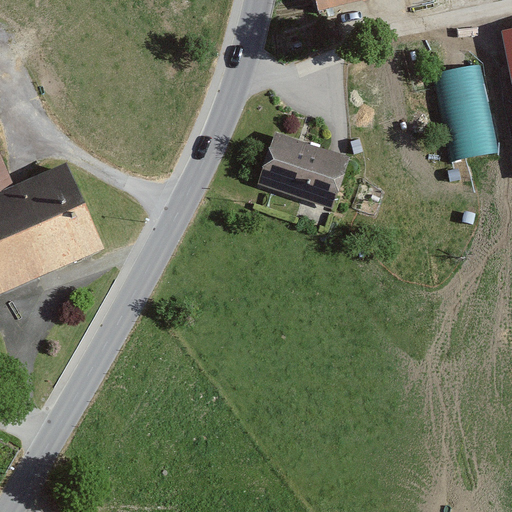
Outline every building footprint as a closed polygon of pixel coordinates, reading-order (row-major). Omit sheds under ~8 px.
[(308,0),(310,9),(351,0),(308,0)] [(511,28),(502,31),(511,82),(511,28)] [(483,62),(429,72),(445,159),(500,149),(483,62)] [(337,153),(266,130),(248,185),(319,208),(337,153)] [(0,288),(94,248),(55,158),(5,180),(0,167),(0,288)]
